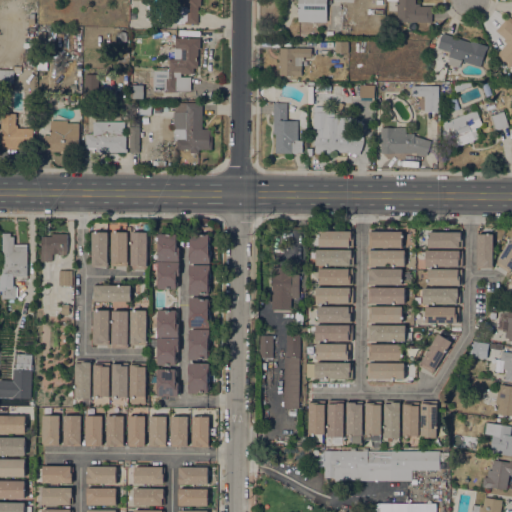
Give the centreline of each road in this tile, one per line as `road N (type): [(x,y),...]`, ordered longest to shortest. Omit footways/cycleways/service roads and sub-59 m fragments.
road 1 (residential): [(236,511),(240,0)]
road 2 (secondary): [(511,196),(284,194)]
road 3 (residential): [(431,393),(468,332),(471,196)]
road 4 (residential): [(362,195),(360,392)]
road 5 (residential): [(46,452),(236,455)]
road 6 (secondary): [(186,193),(0,192)]
road 7 (residential): [(83,193),(83,353)]
road 8 (residential): [(185,245),(184,402)]
road 9 (residential): [(431,393),(311,392)]
